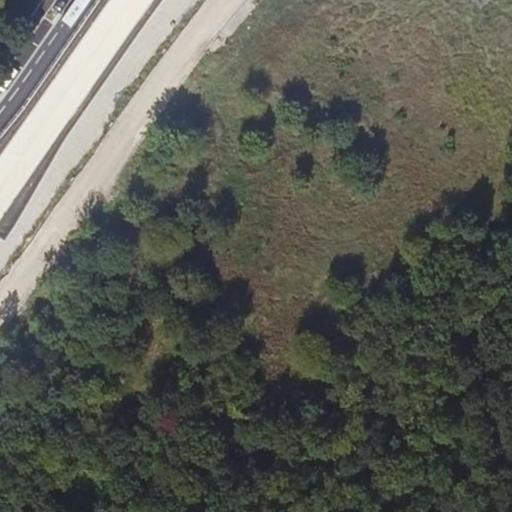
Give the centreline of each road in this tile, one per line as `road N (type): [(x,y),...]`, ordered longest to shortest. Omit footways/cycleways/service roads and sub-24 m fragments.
road 1 (secondary): [(0,260),(175,0)]
road 2 (secondary): [(85,0),(0,121)]
